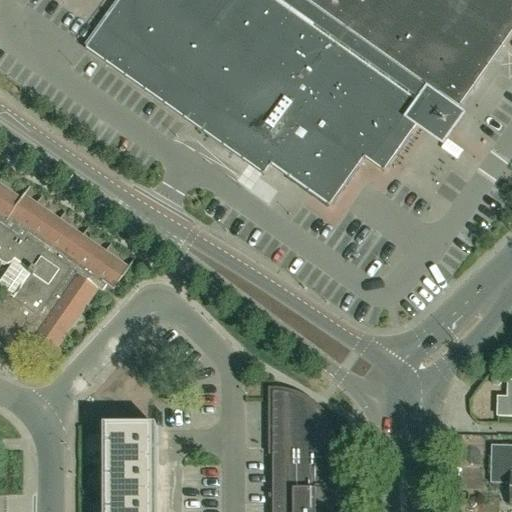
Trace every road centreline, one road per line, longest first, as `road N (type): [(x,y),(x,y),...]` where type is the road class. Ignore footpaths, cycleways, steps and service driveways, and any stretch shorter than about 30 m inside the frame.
road 1 (tertiary): [(404,387),(0,122)]
road 2 (residential): [(236,443),(234,368),(177,314),(155,309),(127,319),(35,420)]
road 3 (tertiary): [(404,387),(511,279)]
road 4 (tertiary): [(404,511),(404,387)]
